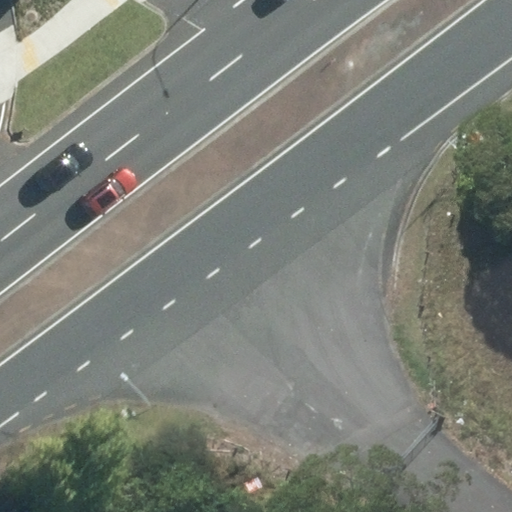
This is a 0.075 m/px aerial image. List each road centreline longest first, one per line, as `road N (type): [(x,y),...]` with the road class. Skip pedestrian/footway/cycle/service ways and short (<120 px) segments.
road 1 (primary): [(511,24),(0,400)]
road 2 (primary): [(0,226),(296,0)]
road 3 (track): [(455,511),(311,391),(206,249)]
